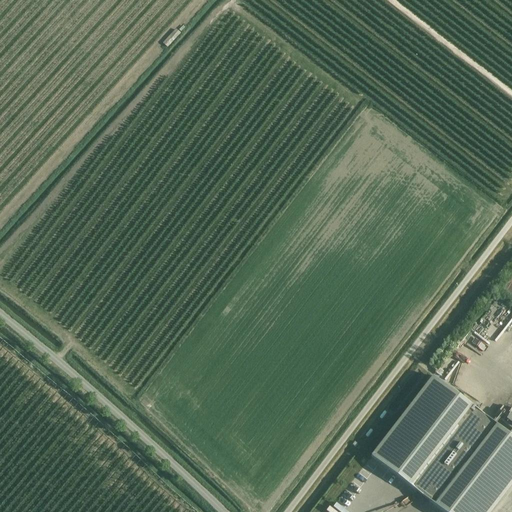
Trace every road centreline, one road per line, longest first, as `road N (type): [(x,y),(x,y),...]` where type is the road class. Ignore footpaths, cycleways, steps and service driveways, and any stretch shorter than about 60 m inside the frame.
road 1 (unclassified): [(287,511),(511,221)]
road 2 (unclassified): [(222,511),(0,315)]
